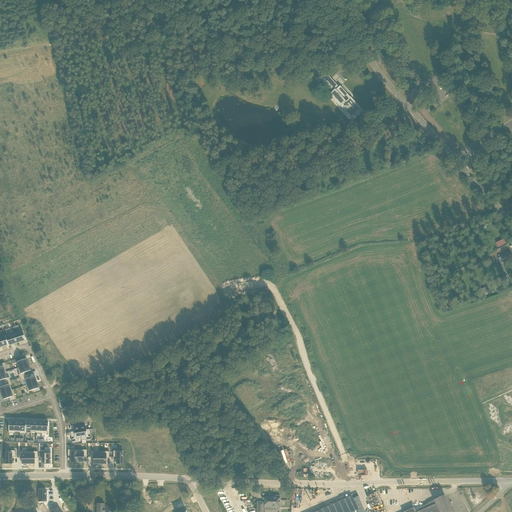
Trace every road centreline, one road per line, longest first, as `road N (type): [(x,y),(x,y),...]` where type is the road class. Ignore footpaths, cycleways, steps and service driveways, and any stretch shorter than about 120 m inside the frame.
road 1 (residential): [(194,297),(115,222),(45,258),(50,324),(42,346),(59,374),(179,311)]
road 2 (residential): [(194,297),(253,279),(271,286),(353,482)]
road 3 (tertiary): [(458,161),(386,79),(343,0)]
road 4 (unclassified): [(353,482),(511,480)]
road 5 (unclassified): [(191,480),(341,483)]
road 6 (unclassified): [(61,477),(191,480)]
